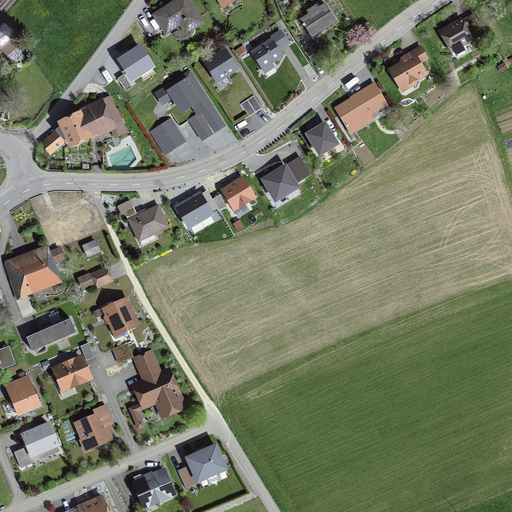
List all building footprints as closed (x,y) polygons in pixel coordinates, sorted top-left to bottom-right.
[(205,22),(190,0),(173,0),(151,15),(165,36),(180,27),(185,35),(205,22)] [(237,0),(216,0),(223,10),(238,0),(237,0)] [(304,28),(304,27),(312,39),(337,22),(325,3),(318,8),(316,4),(306,11),(308,14),(299,19),(303,25),(302,25),(304,28)] [(374,16),(372,12),(364,17),(367,21),(374,16)] [(463,47),(475,40),(461,17),(437,31),(451,54),(454,53),(457,57),(466,51),(463,47)] [(273,64),(284,57),(279,50),(290,44),(280,30),(270,37),(271,38),(250,52),(265,75),(266,74),(269,77),(277,72),(274,68),(275,68),(273,64)] [(12,40),(0,50),(7,57),(18,47),(12,40)] [(159,67),(141,42),(114,60),(124,74),(117,79),(125,90),(132,86),(132,87),(142,79),(143,81),(155,73),(154,71),(159,67)] [(429,60),(421,46),(400,58),(399,63),(387,70),(401,94),(413,87),(416,87),(418,81),(429,75),(421,64),(429,60)] [(228,77),(239,70),(224,47),(202,61),(216,84),(220,82),(222,86),(231,81),(228,77)] [(239,56),(245,53),(241,47),(235,51),(239,56)] [(500,73),(508,68),(503,61),(496,66),(500,73)] [(192,104),(198,114),(189,120),(202,140),(224,126),(190,72),(155,94),(162,105),(174,97),(182,111),(192,104)] [(351,98),(334,108),(351,136),(375,122),(372,116),(389,106),(374,82),(350,97),(351,98)] [(262,108),(253,96),(240,104),(249,117),(262,108)] [(65,132),(72,147),(121,123),(108,97),(101,101),(102,103),(80,114),(79,113),(60,122),(65,132)] [(171,120),(151,132),(165,154),(185,142),(171,120)] [(304,134),(319,158),(340,146),(325,122),(304,134)] [(56,132),(42,144),(49,153),(64,141),(56,132)] [(298,183),(311,175),(300,157),(286,165),(298,183)] [(264,180),(277,201),(298,187),(286,167),(264,180)] [(243,177),(220,190),(234,213),(257,199),(243,177)] [(178,207),(190,227),(211,214),(200,194),(178,207)] [(136,214),(130,201),(117,207),(123,220),(136,214)] [(154,236),(170,228),(159,205),(127,219),(138,243),(140,242),(142,245),(156,239),(154,236)] [(237,232),(245,228),(240,220),(233,224),(237,232)] [(95,240),(82,246),(87,258),(101,252),(95,240)] [(50,251),(47,245),(6,261),(4,265),(10,282),(56,265),(65,261),(60,247),(50,251)] [(56,265),(10,282),(23,318),(47,309),(40,292),(63,284),(56,265)] [(97,289),(114,282),(107,266),(91,274),(97,289)] [(90,273),(77,278),(82,290),(94,285),(90,273)] [(127,300),(105,310),(109,318),(117,334),(139,324),(127,300)] [(102,315),(99,309),(92,312),(95,319),(102,315)] [(5,313),(2,314),(3,318),(0,319),(2,324),(8,322),(5,313)] [(70,320),(26,339),(32,353),(76,334),(70,320)] [(80,346),(86,361),(95,357),(89,343),(80,346)] [(127,343),(112,349),(118,364),(133,357),(127,343)] [(0,369),(2,371),(16,365),(9,347),(0,349),(0,369)] [(142,374),(158,368),(152,353),(136,359),(142,374)] [(74,388),(93,380),(82,355),(51,368),(60,390),(59,391),(62,399),(76,393),(74,388)] [(51,368),(48,361),(41,363),(44,370),(51,368)] [(42,407),(28,375),(26,376),(24,371),(18,374),(20,379),(4,385),(12,404),(4,407),(9,417),(16,414),(18,418),(42,407)] [(183,407),(168,372),(154,378),(136,386),(145,406),(162,398),(168,413),(183,407)] [(86,437),(92,448),(112,440),(108,430),(113,428),(104,407),(93,412),(94,416),(75,424),(81,439),(86,437)] [(20,435),(25,447),(14,452),(21,469),(60,452),(58,448),(60,447),(50,422),(20,435)] [(228,471),(217,444),(205,449),(204,446),(196,450),(197,452),(184,458),(187,466),(177,470),(185,489),(228,471)] [(174,495),(164,471),(149,477),(135,484),(145,507),(174,495)] [(93,500),(79,507),(80,511),(108,511),(102,497),(93,500)]
